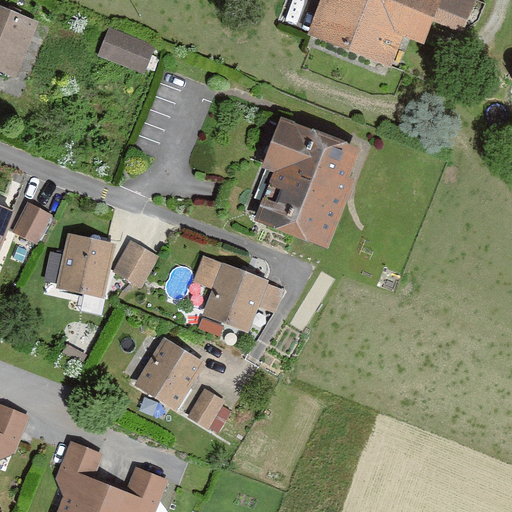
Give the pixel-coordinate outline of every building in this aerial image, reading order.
[(474,25),(482,0),(324,0),(313,32),(398,62),(409,30),(434,39),(443,14),(474,25)] [(37,23),(0,7),(0,72),(14,78),(37,23)] [(155,46),(109,28),(98,57),(144,74),(155,46)] [(327,247),(358,155),(276,127),(259,177),(270,181),(256,223),(327,247)] [(28,203),(13,232),(37,245),(52,215),(28,203)] [(0,252),(15,213),(0,206),(0,252)] [(115,244),(68,235),(57,290),(104,299),(115,244)] [(159,258),(132,241),(114,272),(141,289),(159,258)] [(248,334),(268,282),(223,265),(203,317),(248,334)] [(176,411),(205,364),(165,339),(136,386),(176,411)] [(225,401),(205,389),(188,418),(208,430),(225,401)] [(0,412),(0,461),(5,448),(15,452),(30,413),(4,403),(0,412)] [(68,511),(107,511),(119,480),(99,473),(108,450),(81,439),(64,482),(77,487),(68,511)] [(136,487),(119,480),(107,511),(145,511),(146,510),(151,511),(156,511),(171,475),(145,465),(136,487)]
